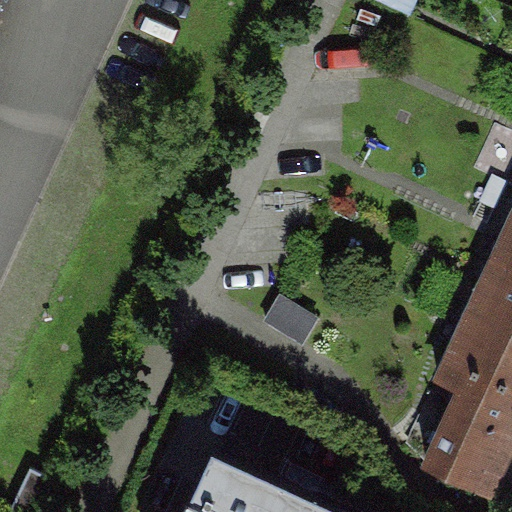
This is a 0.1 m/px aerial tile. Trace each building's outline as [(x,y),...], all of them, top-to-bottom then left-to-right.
[(419,0),(378,0),(412,16),(419,0)] [(511,222),(498,253),(511,259),(511,222)] [(511,259),(498,253),(476,301),(511,318),(511,259)] [(322,318),(282,294),(267,319),(306,344),(322,318)] [(511,318),(476,301),(452,352),(511,380),(511,318)] [(511,380),(452,352),(442,373),(465,384),(453,409),(511,437),(511,380)] [(511,447),(511,437),(453,409),(429,461),(492,490),(511,447)] [(369,511),(216,442),(183,511),(369,511)] [(39,511),(56,478),(32,467),(13,508),(21,511),(39,511)]
